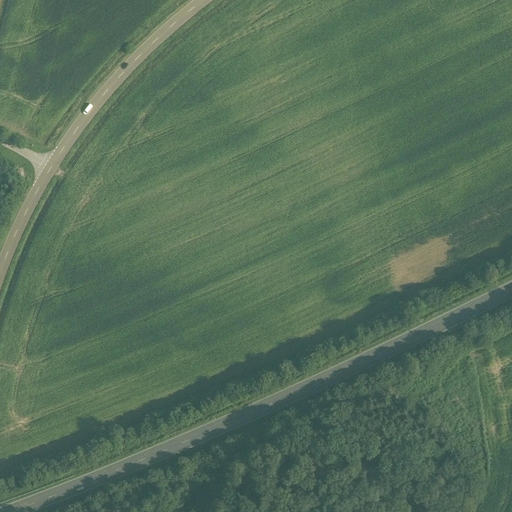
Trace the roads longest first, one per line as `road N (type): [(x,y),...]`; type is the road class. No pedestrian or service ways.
road 1 (primary): [(511,288),(253,411),(11,511)]
road 2 (tertiary): [(0,272),(66,142),(134,59),(203,0)]
